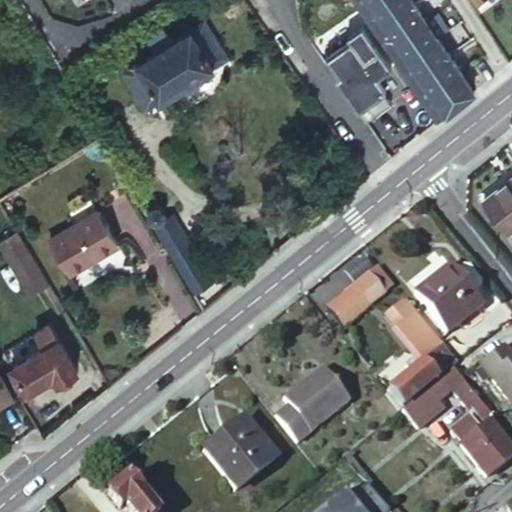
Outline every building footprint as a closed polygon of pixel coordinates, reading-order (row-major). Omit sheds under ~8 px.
[(353,0),(361,12),(377,0),(353,0)] [(412,2),(410,0),(377,0),(361,12),(373,29),(412,2)] [(423,19),(412,2),(373,29),(385,46),(423,19)] [(435,37),(423,19),(385,46),(397,63),(435,37)] [(121,71),(144,109),(226,58),(202,20),(168,41),(162,33),(148,41),(154,50),(121,71)] [(334,76),(362,118),(388,100),(381,89),(384,87),(376,75),(389,66),(362,26),(347,37),(349,39),(325,56),(338,74),(334,76)] [(447,54),(435,37),(397,63),(408,80),(447,54)] [(459,73),(447,54),(408,80),(420,99),(459,73)] [(471,91),(459,73),(420,99),(435,120),(471,91)] [(511,184),(511,186),(506,180),(481,200),(506,231),(511,226),(511,184)] [(156,222),(160,220),(162,215),(162,213),(162,211),(161,209),(159,206),(156,204),(152,203),(149,204),(147,205),(145,208),(144,210),(151,222),(152,222),(154,222),(156,222)] [(51,240),(71,275),(118,246),(97,212),(51,240)] [(202,309),(220,294),(170,213),(160,220),(156,222),(152,224),(150,225),(202,309)] [(31,291),(45,282),(32,259),(17,267),(31,291)] [(418,288),(450,329),(486,301),(479,292),(453,260),(418,288)] [(324,308),(343,330),(394,286),(375,264),(324,308)] [(461,269),(479,292),(484,288),(485,283),(472,266),(466,265),(461,269)] [(454,362),(413,313),(394,329),(415,356),(427,350),(432,356),(386,391),(400,407),(414,396),(438,376),(440,378),(450,369),(449,367),(454,362)] [(44,379),(50,375),(54,381),(76,368),(49,323),(34,331),(43,347),(10,366),(25,390),(44,379)] [(511,401),(511,347),(507,341),(480,362),(511,401)] [(10,366),(3,370),(17,394),(25,390),(10,366)] [(287,406),(273,417),(296,446),(349,402),(322,368),(282,400),(287,406)] [(436,404),(451,392),(462,383),(450,369),(440,378),(430,386),(426,390),(436,404)] [(50,375),(44,379),(48,384),(54,381),(50,375)] [(0,403),(11,397),(0,378),(0,403)] [(511,452),(488,422),(492,420),(462,383),(451,392),(468,411),(471,409),(484,425),(479,429),(470,417),(449,433),(484,479),(511,457),(511,452)] [(416,398),(399,412),(398,413),(414,433),(442,411),(436,404),(426,390),(416,398)] [(202,452),(234,491),(254,473),(273,458),(241,420),(202,452)] [(331,471),(304,494),(312,504),(339,482),(331,471)] [(154,511),(126,476),(102,495),(115,511),(117,511),(121,509),(122,511),(154,511)]
